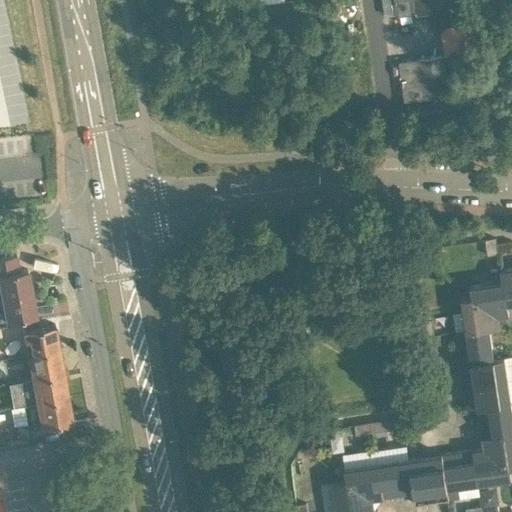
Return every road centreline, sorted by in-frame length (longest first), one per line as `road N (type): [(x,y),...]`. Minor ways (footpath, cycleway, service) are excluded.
road 1 (tertiary): [(113,215),(326,186),(511,192)]
road 2 (secondary): [(167,511),(113,215)]
road 3 (unclassified): [(68,226),(125,511)]
road 4 (secondary): [(113,215),(75,0)]
